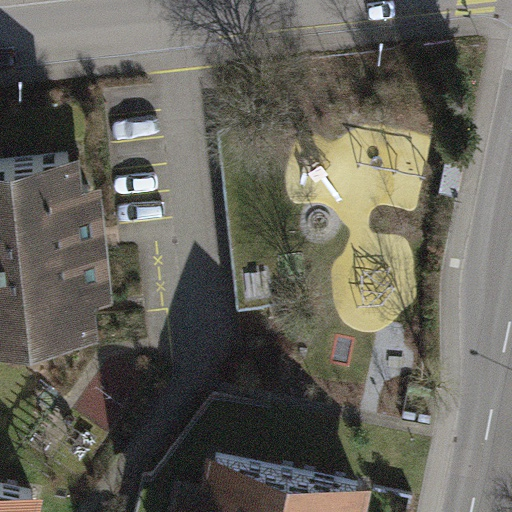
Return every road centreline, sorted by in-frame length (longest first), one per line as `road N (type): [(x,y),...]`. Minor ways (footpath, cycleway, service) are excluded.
road 1 (residential): [(332,0),(0,32)]
road 2 (primary): [(511,326),(473,511)]
